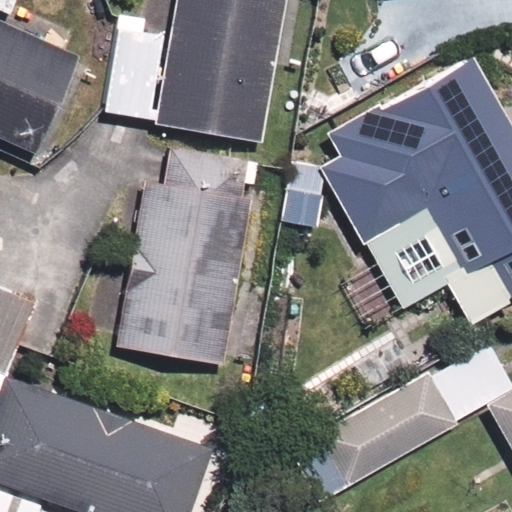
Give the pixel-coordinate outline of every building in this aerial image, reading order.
[(274,0),(159,0),(157,20),(111,14),(97,118),(256,139),(274,0)] [(77,47),(0,15),(0,144),(32,158),(77,47)] [(435,283),(457,321),(511,289),(511,131),(463,47),(317,131),(326,147),(297,163),(347,249),(354,244),(391,309),(435,283)] [(236,189),(243,155),(149,137),(109,345),(225,368),(259,193),(236,189)] [(0,347),(24,296),(0,284),(0,347)] [(446,425),(417,372),(318,427),(347,480),(446,425)] [(0,511),(38,511),(39,510),(42,511),(192,511),(214,457),(0,374),(0,511)] [(511,385),(476,407),(511,467),(511,385)]
